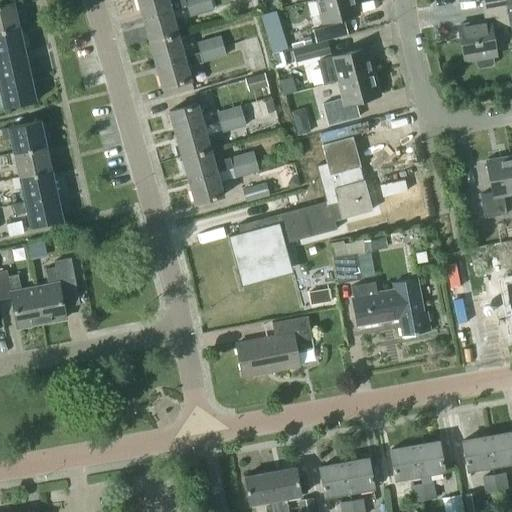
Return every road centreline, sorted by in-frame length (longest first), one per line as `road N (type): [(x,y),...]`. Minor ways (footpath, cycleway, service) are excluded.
road 1 (residential): [(186,331),(93,0)]
road 2 (residential): [(207,431),(511,375)]
road 3 (residential): [(0,472),(207,431)]
road 4 (residential): [(403,0),(439,121),(511,116)]
road 5 (residential): [(0,366),(186,331)]
